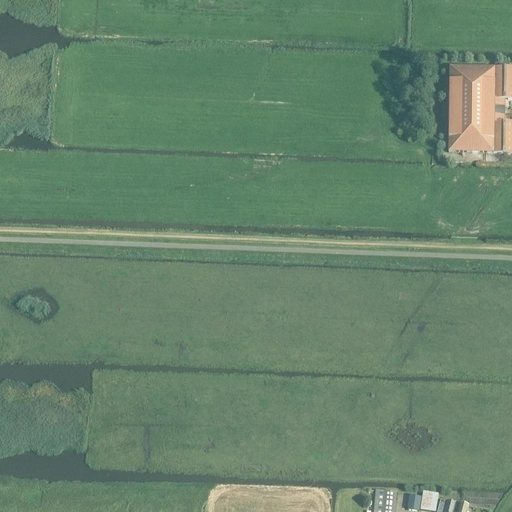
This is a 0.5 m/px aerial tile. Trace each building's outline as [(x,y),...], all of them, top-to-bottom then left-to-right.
[(511,68),(505,69),(450,68),(448,153),(511,154),(511,123),(504,123),(504,115),(504,108),(504,100),(511,99),(511,68)] [(376,491),(373,511),(394,511),(396,493),(376,491)] [(420,511),(426,511),(435,511),(438,495),(423,493),(420,511)] [(408,510),(419,511),(421,500),(419,500),(420,498),(411,496),(411,498),(409,498),(410,495),(404,495),(403,509),(408,509),(408,510)] [(444,511),(447,502),(441,501),(437,511),(444,511)] [(447,502),(444,511),(467,511),(468,507),(447,502)]
